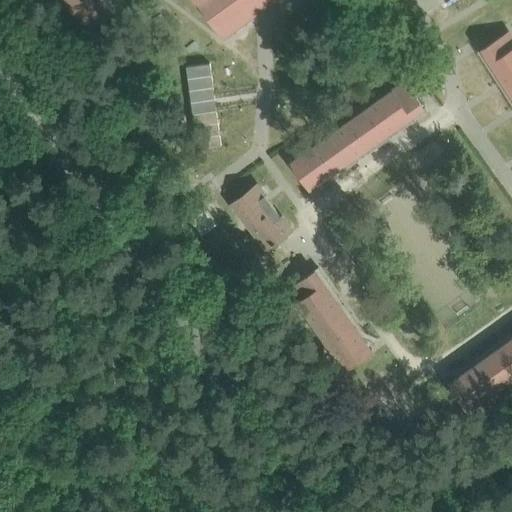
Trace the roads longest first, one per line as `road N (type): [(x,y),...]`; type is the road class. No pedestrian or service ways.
road 1 (unclassified): [(321,511),(0,66)]
road 2 (unclassified): [(511,449),(392,511)]
